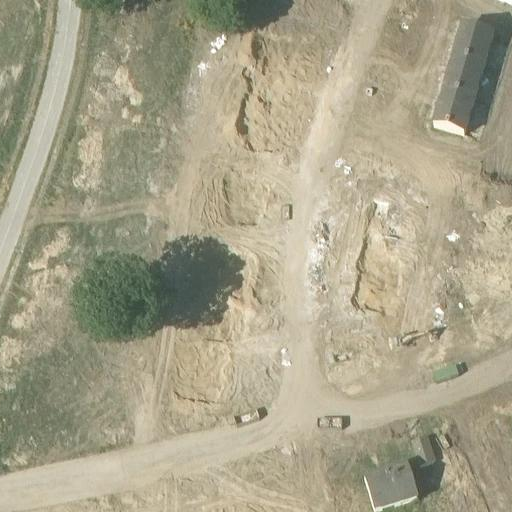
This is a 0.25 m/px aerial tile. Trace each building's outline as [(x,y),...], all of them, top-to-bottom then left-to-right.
[(511,0),(487,0),(511,8),(511,0)] [(462,30),(453,63),(482,72),(492,38),(462,30)] [(260,37),(241,128),(277,135),(296,44),(260,37)] [(453,63),(443,97),(473,105),(482,72),(453,63)] [(463,139),(473,105),(443,97),(434,130),(463,139)] [(257,220),(259,180),(225,178),(223,219),(257,220)] [(392,294),(406,204),(370,199),(356,289),(392,294)] [(240,335),(247,257),(211,254),(204,332),(240,335)] [(216,390),(217,349),(179,348),(178,388),(216,390)] [(412,447),(419,471),(434,466),(426,442),(412,447)] [(365,484),(373,511),(387,511),(418,502),(407,470),(365,484)] [(267,511),(240,500),(235,511),(267,511)]
